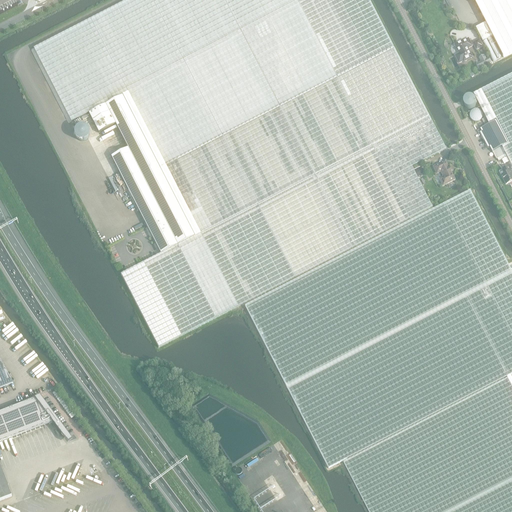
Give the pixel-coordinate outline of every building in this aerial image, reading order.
[(71,122),(88,113),(99,134),(116,125),(128,148),(111,157),(161,253),(160,254),(121,274),(158,348),(432,207),(412,167),(446,149),(369,0),(128,0),(34,49),(71,122)] [(476,28),(483,42),(493,37),(504,58),(511,53),(511,0),(473,0),(486,23),(476,28)] [(464,40),(455,45),(459,54),(457,55),(459,58),(457,59),(459,63),(463,61),(464,62),(472,57),(468,49),(472,46),(469,39),(464,41),(464,40)] [(484,47),(480,39),(472,43),(476,51),(484,47)] [(491,63),(489,58),(476,65),(479,70),(491,63)] [(511,76),(475,96),(490,125),(481,129),(482,132),(480,133),(481,136),(488,149),(490,147),(493,152),(496,159),(497,159),(499,161),(506,157),(507,158),(509,163),(511,167),(511,76)] [(463,102),(463,103),(463,104),(464,105),(464,106),(465,108),(466,108),(467,109),(468,109),(469,109),(470,109),(471,109),(473,109),(473,108),(474,107),(475,106),(475,105),(475,104),(475,102),(475,101),(475,100),(474,99),(473,98),(472,98),(471,97),(470,97),(468,97),(467,98),(466,98),(465,99),(465,100),(464,101),(463,102)] [(481,112),(481,111),(480,110),(479,110),(478,109),(477,109),(476,109),(475,109),(474,110),(473,110),(472,111),(471,111),(471,112),(470,113),(470,114),(470,115),(470,116),(470,118),(471,119),(472,120),(473,121),(474,121),(475,122),(476,122),(477,122),(478,121),(479,121),(480,120),(481,120),(482,119),(482,118),(482,117),(483,116),(483,115),(482,114),(482,113),(481,112)] [(88,129),(88,128),(87,127),(85,127),(84,126),(83,126),(82,126),(80,126),(79,127),(78,127),(77,128),(76,129),(75,130),(75,131),(74,132),(74,134),(74,135),(75,136),(75,138),(76,139),(77,140),(78,140),(79,141),(80,141),(82,142),(83,141),(84,141),(86,141),(87,140),(88,139),(89,138),(89,137),(90,136),(90,134),(90,133),(90,132),(89,130),(88,129)] [(455,180),(451,172),(452,171),(451,168),(449,169),(445,161),(434,167),(437,173),(441,172),(443,177),(440,179),(443,185),(448,183),(453,181),(455,180)] [(506,185),(511,181),(511,173),(511,171),(511,170),(509,166),(503,169),(505,173),(501,175),(506,185)] [(421,168),(415,172),(417,177),(424,173),(421,168)] [(256,300),(245,306),(328,469),(507,377),(507,378),(343,462),(368,511),(511,511),(511,378),(511,375),(511,374),(511,273),(470,191),(445,203),(256,300)] [(0,389),(9,386),(13,384),(0,359),(0,389)] [(40,397),(0,413),(0,443),(52,423),(63,437),(69,435),(40,397)] [(0,501),(12,497),(8,487),(9,487),(0,465),(0,501)]
